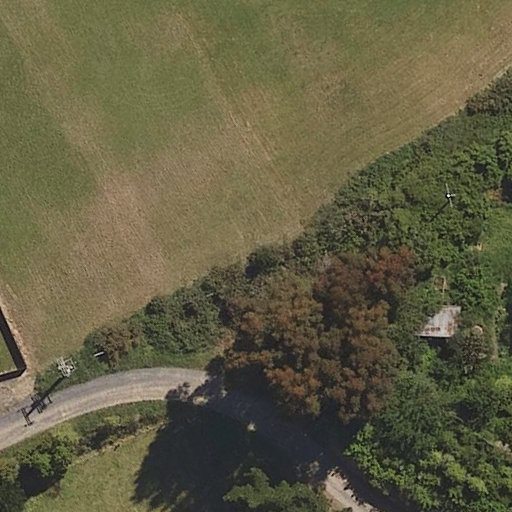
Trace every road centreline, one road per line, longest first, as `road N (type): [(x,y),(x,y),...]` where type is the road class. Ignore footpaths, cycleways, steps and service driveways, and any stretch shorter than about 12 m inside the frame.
road 1 (unknown): [(170,349),(263,398),(289,431),(387,511)]
road 2 (residential): [(0,427),(170,349)]
